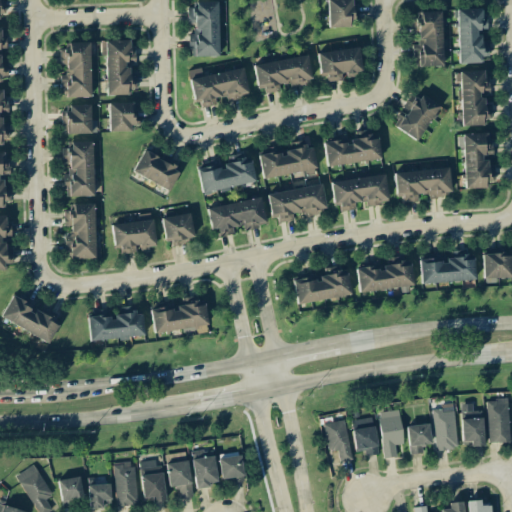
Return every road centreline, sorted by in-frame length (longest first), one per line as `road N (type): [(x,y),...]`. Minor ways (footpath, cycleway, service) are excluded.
road 1 (residential): [(511,213),(53,288)]
road 2 (residential): [(53,288),(34,262),(27,0)]
road 3 (secondary): [(274,357),(10,395)]
road 4 (secondary): [(254,394),(423,361),(511,353)]
road 5 (residential): [(170,130),(187,138),(375,94)]
road 6 (secondary): [(0,422),(192,405)]
road 7 (secondary): [(511,324),(342,344)]
road 8 (residential): [(302,511),(274,357)]
road 9 (residential): [(247,361),(282,511)]
road 10 (residential): [(504,475),(389,484),(363,498)]
road 11 (residential): [(156,0),(162,115),(170,130)]
road 12 (residential): [(157,16),(28,19)]
